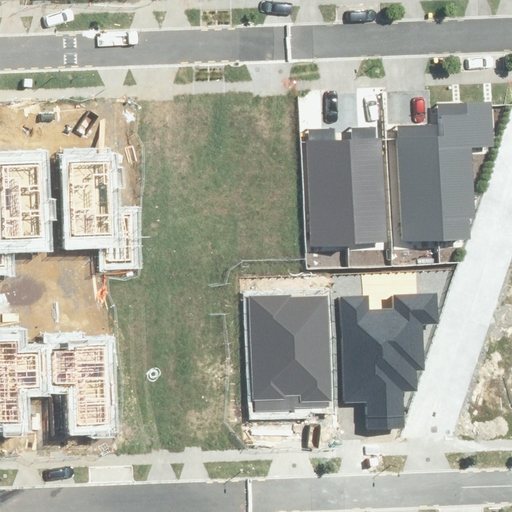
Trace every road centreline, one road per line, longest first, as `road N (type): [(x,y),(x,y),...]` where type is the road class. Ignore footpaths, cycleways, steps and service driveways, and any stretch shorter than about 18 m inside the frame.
road 1 (residential): [(0,53),(511,34)]
road 2 (residential): [(0,506),(405,490)]
road 3 (residential): [(511,166),(405,490)]
